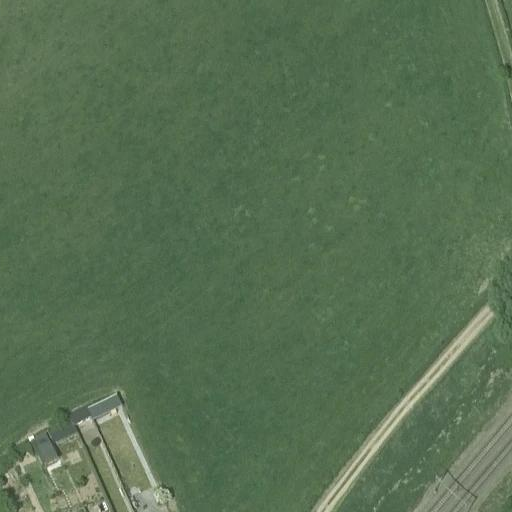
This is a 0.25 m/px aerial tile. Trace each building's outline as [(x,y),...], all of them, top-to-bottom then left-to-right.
[(115,397),(86,411),(91,420),(92,423),(121,409),(115,397)] [(73,429),(91,420),(86,411),(86,410),(68,418),(73,429)] [(67,423),(46,432),(50,440),(71,431),(67,423)] [(28,443),(35,458),(50,451),(43,436),(28,443)] [(55,462),(50,451),(35,458),(41,469),(55,462)] [(12,494),(2,498),(6,506),(15,502),(12,494)]
